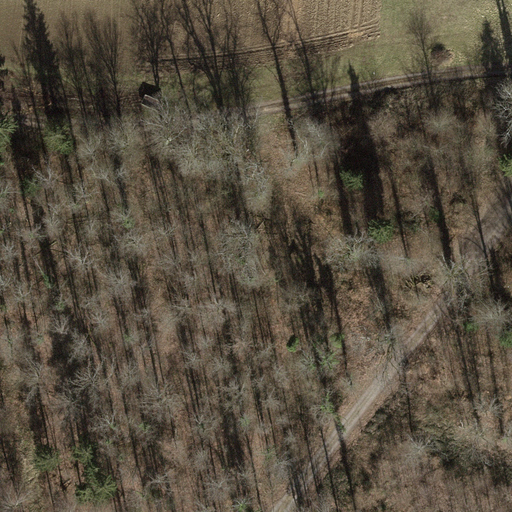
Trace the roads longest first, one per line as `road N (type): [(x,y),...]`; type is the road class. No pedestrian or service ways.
road 1 (track): [(0,115),(162,119),(511,62)]
road 2 (track): [(281,511),(417,349),(461,263),(511,197)]
